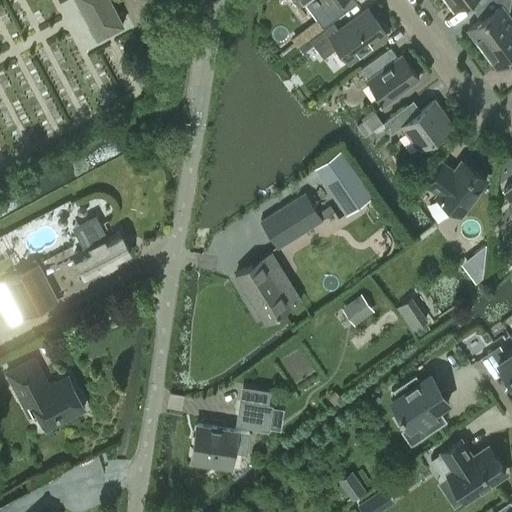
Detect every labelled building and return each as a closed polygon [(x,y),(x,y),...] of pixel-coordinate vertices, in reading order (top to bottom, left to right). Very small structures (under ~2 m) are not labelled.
[(118,15),(109,0),(75,0),(96,38),(122,24),(122,23),(118,15)] [(341,0),(298,0),(300,2),(302,0),(314,15),(322,26),(347,8),(341,0)] [(472,0),(477,6),(485,0),(446,0),(453,9),(465,0),(472,0)] [(482,48),(511,25),(511,19),(506,11),(509,9),(510,0),(485,0),(477,6),(473,9),(481,19),(467,28),(482,48)] [(332,22),(309,38),(313,44),(323,57),(338,46),(349,61),(386,33),(368,8),(338,30),(332,22)] [(511,25),(482,48),(496,67),(509,58),(511,61),(511,25)] [(308,37),(299,44),(302,48),(306,49),(313,44),(309,38),(308,37)] [(389,47),(360,68),(367,78),(385,102),(418,78),(401,54),(397,57),(389,47)] [(413,99),(382,121),(391,133),(401,125),(418,149),(452,123),(435,99),(420,110),(413,99)] [(364,134),(382,121),(374,111),(357,123),(364,134)] [(340,150),(315,167),(346,213),(371,196),(340,150)] [(443,162),(428,183),(438,191),(436,194),(461,212),(486,178),(461,160),(454,170),(443,162)] [(305,191),(260,219),(278,247),(322,218),(320,215),(307,195),(305,191)] [(84,242),(105,231),(98,216),(76,227),(84,242)] [(90,244),(79,250),(74,253),(87,275),(93,272),(130,253),(118,230),(91,245),(90,244)] [(486,244),(472,254),(483,268),(486,244)] [(262,257),(235,274),(264,320),(291,303),(276,279),(284,275),(279,267),(271,272),(262,257)] [(3,280),(0,281),(0,302),(11,323),(22,317),(56,299),(37,263),(3,280)] [(373,312),(361,295),(346,306),(358,324),(373,312)] [(426,320),(419,310),(404,321),(411,331),(426,320)] [(511,347),(504,353),(498,344),(480,356),(495,377),(504,370),(511,381),(511,347)] [(33,357),(6,372),(28,414),(37,409),(45,427),(83,407),(66,375),(46,383),(33,357)] [(430,373),(419,380),(416,376),(395,389),(400,396),(392,400),(410,427),(418,422),(426,433),(446,420),(439,408),(448,401),(430,373)] [(239,400),(236,424),(268,429),(269,423),(277,424),(280,407),(272,405),(239,400)] [(196,423),(191,458),(230,464),(233,450),(246,452),(250,431),(236,428),(236,429),(196,423)] [(443,476),(447,472),(465,499),(506,472),(488,445),(472,456),(460,438),(431,458),(443,476)] [(364,489),(351,471),(340,479),(352,497),(364,489)] [(363,511),(377,511),(381,509),(371,494),(357,503),(363,511)]
